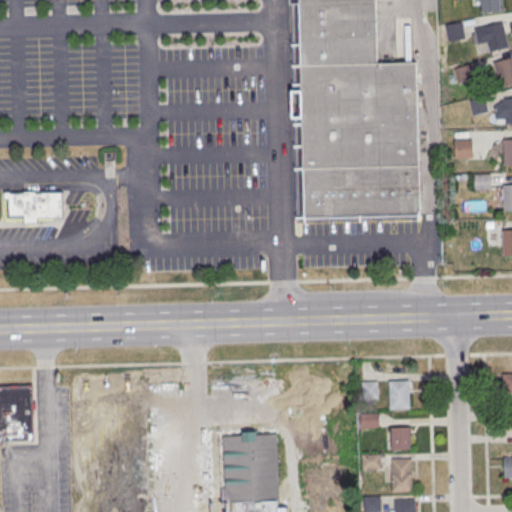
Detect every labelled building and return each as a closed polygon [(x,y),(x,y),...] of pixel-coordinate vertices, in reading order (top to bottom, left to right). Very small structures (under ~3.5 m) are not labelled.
[(303,66),(301,0),(377,0),(378,64),(303,66)] [(481,0),(498,0),(499,11),(482,11),(481,0)] [(444,24),(461,21),(465,38),(448,41),(444,24)] [(474,28),(502,22),(508,47),(489,51),(487,41),(477,43),(474,28)] [(494,62),(501,87),(511,83),(511,60),(511,57),(494,62)] [(306,170),(303,66),(378,64),(416,63),(419,166),(306,170)] [(453,70),(459,84),(476,76),(470,63),(453,70)] [(469,100),(474,115),(488,111),(483,96),(469,100)] [(511,97),(495,98),(495,124),(511,123),(511,97)] [(511,137),(503,138),(503,164),(511,163),(511,137)] [(454,139),(454,157),(473,157),(472,139),(454,139)] [(419,166),(420,214),(307,217),(306,170),(419,166)] [(490,174),(474,174),(474,189),(490,189),(490,174)] [(503,210),(511,210),(511,183),(503,184),(503,210)] [(64,192),(64,217),(39,218),(39,223),(25,224),(25,218),(6,219),(6,194),(64,192)] [(503,229),(511,228),(511,254),(504,255),(503,229)] [(503,392),(511,392),(511,372),(503,372),(503,392)] [(389,381),(410,380),(411,408),(390,409),(389,381)] [(362,382),(378,381),(378,399),(362,399),(362,382)] [(0,386),(32,386),(33,403),(36,403),(37,411),(33,411),(34,440),(0,441),(0,386)] [(361,413),(379,413),(380,428),(362,429),(361,413)] [(391,427),(410,426),(411,450),(392,450),(391,427)] [(277,433),(280,511),(218,511),(218,501),(227,501),(224,436),(243,435),(242,433),(257,432),(257,434),(277,433)] [(363,455),(381,454),(381,469),(363,469),(363,455)] [(503,476),(511,476),(511,456),(503,456),(503,476)] [(390,458),(412,457),(413,492),(392,493),(390,458)] [(364,511),(364,496),(382,496),(382,511),(364,511)] [(394,511),(394,500),(415,499),(415,511),(394,511)]
